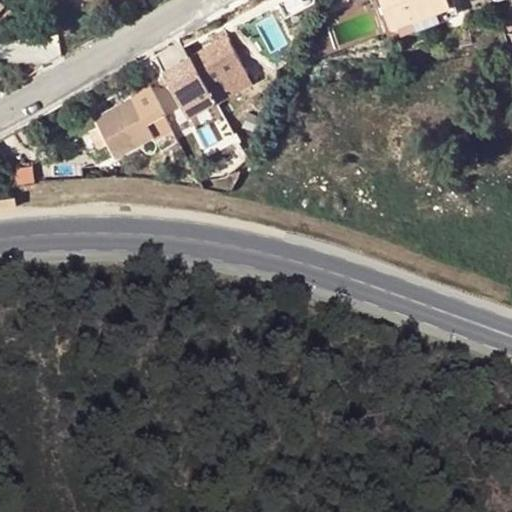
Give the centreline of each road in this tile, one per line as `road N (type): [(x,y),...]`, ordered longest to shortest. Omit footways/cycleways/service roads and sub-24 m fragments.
road 1 (secondary): [(0,252),(151,244),(277,258),(511,342)]
road 2 (residential): [(0,115),(213,0)]
